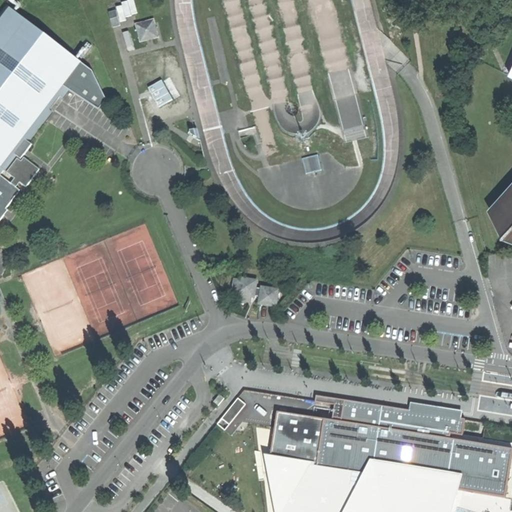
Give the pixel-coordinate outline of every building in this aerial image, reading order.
[(127,19),(135,17),(130,2),(123,4),(123,7),(116,9),(117,12),(110,14),(114,29),(121,27),(120,23),(127,21),(127,19)] [(63,98),(69,90),(99,111),(106,101),(93,71),(5,5),(0,12),(0,227),(7,218),(3,214),(19,191),(16,188),(20,183),(25,187),(39,170),(23,157),(27,152),(32,145),(29,142),(46,120),(52,112),(50,110),(60,96),(63,98)] [(153,21),(138,25),(142,41),(157,37),(153,21)] [(159,106),(182,95),(172,75),(150,86),(159,106)] [(303,159),(307,174),(322,170),(318,155),(303,159)] [(511,191),(495,210),(511,232),(511,191)] [(239,300),(253,302),(253,297),(262,297),(261,305),(276,306),(278,290),(256,288),(256,282),(234,279),(232,293),(240,294),(239,300)] [(511,443),(459,434),(460,429),(471,431),(473,417),(470,408),(422,400),(421,405),(328,391),(327,396),(345,399),(344,414),(334,414),(334,431),(326,459),(379,464),(358,511),(456,511),(457,511),(462,491),(505,497),(511,491),(511,482),(511,443)] [(247,393),(227,417),(233,426),(255,399),(247,393)] [(160,423),(172,433),(197,404),(185,394),(160,423)] [(379,464),(326,459),(276,447),(244,481),(295,511),(334,511),(354,474),(379,464)]
